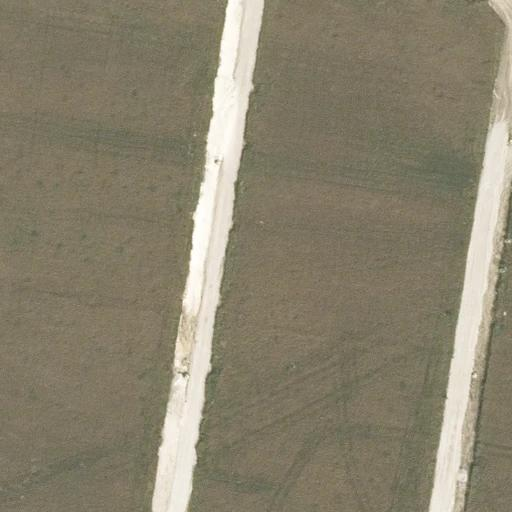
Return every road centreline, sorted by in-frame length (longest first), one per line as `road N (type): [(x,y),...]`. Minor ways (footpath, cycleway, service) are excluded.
road 1 (residential): [(245,0),(169,511)]
road 2 (residential): [(503,135),(447,511)]
